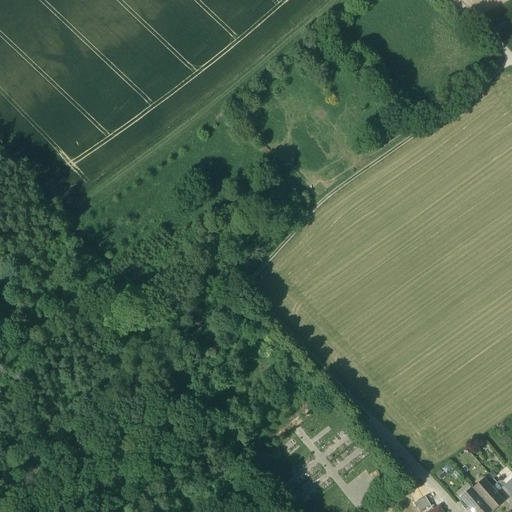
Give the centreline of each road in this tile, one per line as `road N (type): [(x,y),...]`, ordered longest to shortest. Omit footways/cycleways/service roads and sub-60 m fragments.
road 1 (track): [(511,64),(321,201),(246,281)]
road 2 (track): [(246,281),(15,511)]
